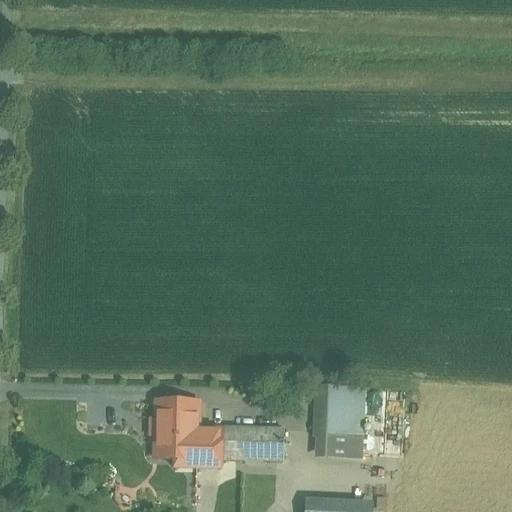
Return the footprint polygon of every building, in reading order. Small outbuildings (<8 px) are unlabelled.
[(364,391),(317,388),(314,438),(317,439),(315,460),(361,462),(364,391)] [(198,454),(220,454),(221,454),(222,434),(221,434),(199,434),(199,406),(157,405),(155,460),(196,461),(196,471),(197,471),(198,465),(198,454)] [(284,432),(221,430),(221,434),(222,434),(221,454),(220,454),(220,462),(283,464),(284,432)] [(220,462),(220,454),(198,454),(198,465),(206,466),(206,471),(219,472),(220,462)] [(371,511),(371,506),(310,503),(309,511),(371,511)]
